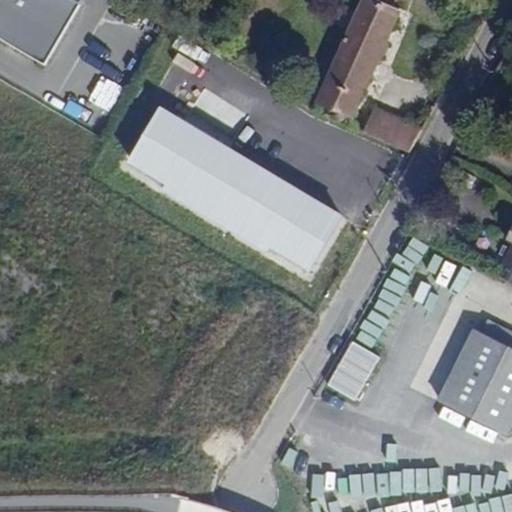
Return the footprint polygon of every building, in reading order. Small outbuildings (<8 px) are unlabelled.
[(0,0),(0,35),(50,65),(87,0),(0,0)] [(395,6),(380,0),(367,0),(320,103),(353,118),(403,10),(395,6)] [(343,220),(165,112),(130,170),(308,278),(343,220)] [(365,133),(409,152),(412,153),(417,140),(371,119),(365,133)] [(511,238),(511,245),(498,270),(511,278),(511,229),(508,236),(511,238)] [(476,330),(442,399),(486,422),(478,438),(500,449),(511,425),(511,347),(500,341),(503,333),(486,325),(483,333),(476,330)] [(326,385),(356,400),(380,355),(351,339),(326,385)] [(296,472),(304,482),(325,466),(317,456),(296,472)] [(309,483),(306,506),(319,507),(321,484),(309,483)] [(373,511),(375,507),(337,496),(333,511),(373,511)]
